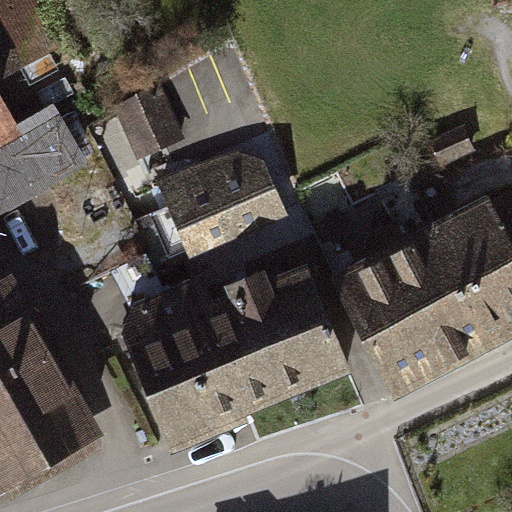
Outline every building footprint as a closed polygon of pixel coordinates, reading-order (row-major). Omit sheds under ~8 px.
[(28,0),(0,0),(0,218),(90,173),(54,107),(18,132),(0,102),(0,94),(33,74),(42,17),(28,0)] [(155,89),(108,109),(131,162),(178,141),(155,89)] [(259,160),(160,200),(182,253),(281,213),(259,160)] [(413,235),(473,359),(511,340),(511,243),(490,198),(413,235)] [(413,235),(331,276),(390,398),(473,359),(413,235)] [(227,286),(208,293),(248,404),(353,364),(312,254),(270,269),(267,260),(223,276),(227,286)] [(134,298),(123,325),(176,442),(252,415),(248,404),(208,293),(200,268),(134,298)] [(0,499),(94,441),(0,290),(0,499)]
